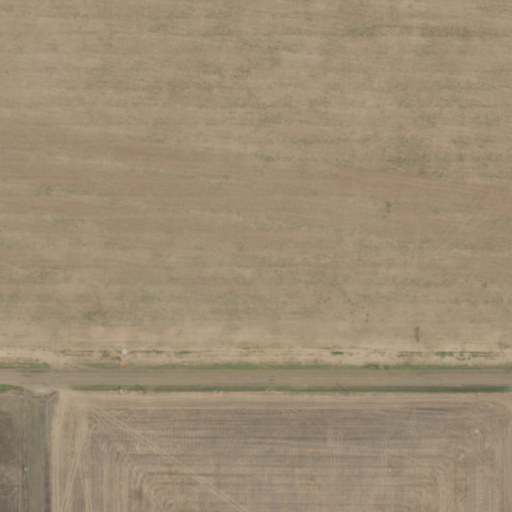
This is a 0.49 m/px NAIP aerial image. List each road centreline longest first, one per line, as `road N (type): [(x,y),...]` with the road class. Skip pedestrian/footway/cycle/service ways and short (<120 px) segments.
road 1 (residential): [(37,379),(511,380)]
road 2 (residential): [(37,379),(37,511)]
